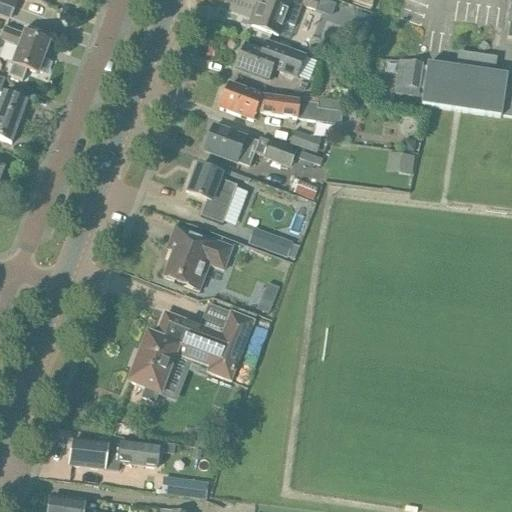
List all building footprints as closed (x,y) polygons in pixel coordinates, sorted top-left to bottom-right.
[(0,0),(0,18),(11,22),(19,1),(14,0),(0,0)] [(25,0),(47,8),(50,0),(64,0),(65,0),(25,0)] [(302,7),(321,14),(326,2),(320,0),(261,0),(251,27),(277,37),(282,24),(294,28),(302,7)] [(423,90),(421,107),(426,107),(453,111),(455,112),(460,112),(498,118),(511,119),(511,147),(510,160),(511,160),(511,0),(511,6),(508,23),(509,23),(507,36),(507,40),(508,40),(511,40),(511,84),(506,84),(507,78),(501,77),(493,76),(495,60),(459,54),(456,70),(426,66),(426,68),(424,86),(423,90)] [(374,17),(367,14),(359,11),(349,39),(364,44),(374,17)] [(47,61),(43,60),(49,44),(24,35),(23,38),(6,31),(2,42),(19,48),(8,78),(22,83),(26,71),(37,75),(38,73),(42,74),(47,61)] [(304,58),(284,50),(265,43),(261,53),(244,46),(235,70),(268,83),(273,71),(296,80),(304,58)] [(308,47),(306,57),(317,60),(319,50),(308,47)] [(406,65),(403,88),(419,91),(422,67),(406,65)] [(0,141),(11,145),(27,104),(1,94),(6,81),(0,78),(0,141)] [(254,114),(314,123),(340,127),(342,114),(316,110),(318,99),(303,98),(303,100),(262,98),(229,85),(219,111),(251,123),(254,114)] [(401,97),(400,97),(386,95),(384,104),(399,106),(401,97)] [(294,153),(278,147),(259,140),(257,144),(213,128),(204,152),(248,169),(253,155),(289,169),(294,153)] [(293,135),(289,147),(315,157),(319,145),(293,135)] [(301,154),(299,160),(320,167),(322,161),(301,154)] [(388,154),(385,173),(411,177),(414,158),(388,154)] [(198,167),(188,195),(206,202),(200,218),(222,226),(223,224),(236,190),(237,188),(234,187),(218,181),(220,176),(217,174),(198,167)] [(235,204),(244,207),(249,209),(257,186),(244,181),(235,204)] [(298,182),(293,195),(313,202),(318,189),(298,182)] [(314,207),(290,198),(287,206),(311,215),(313,212),(314,207)] [(163,279),(181,286),(199,293),(209,265),(224,271),(232,250),(175,229),(167,251),(173,253),(163,279)] [(218,236),(216,243),(227,247),(230,240),(218,236)] [(276,258),(289,263),(296,247),(282,242),(276,258)] [(261,255),(254,252),(250,263),(256,266),(261,255)] [(268,318),(275,301),(259,295),(252,311),(268,318)] [(230,307),(229,311),(256,321),(257,317),(230,307)] [(231,386),(255,324),(230,315),(222,337),(164,315),(155,339),(147,336),(128,384),(145,391),(142,399),(154,404),(157,395),(159,396),(174,355),(208,368),(205,376),(231,386)] [(260,321),(257,328),(267,331),(270,325),(260,321)] [(72,442),(69,467),(103,472),(104,461),(119,463),(154,468),(156,448),(140,446),(140,450),(118,447),(118,448),(106,446),(92,444),(72,442)] [(174,446),(163,445),(162,455),(173,456),(174,446)] [(194,451),(192,460),(199,461),(201,452),(194,451)] [(83,511),(84,503),(50,499),(48,511),(83,511)]
